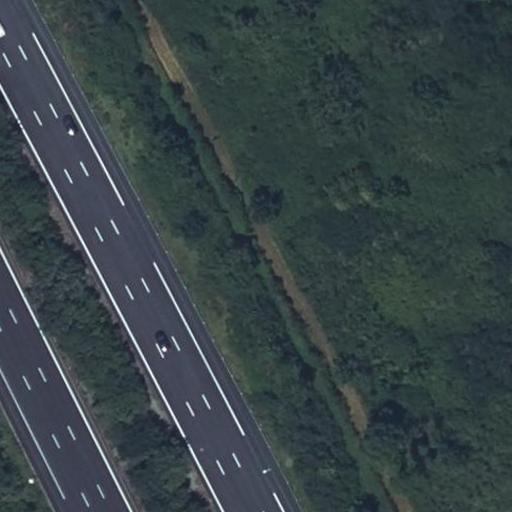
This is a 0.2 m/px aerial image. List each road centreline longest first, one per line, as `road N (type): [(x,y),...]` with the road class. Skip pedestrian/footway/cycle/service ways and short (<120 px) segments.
road 1 (motorway): [(255,511),(0,31)]
road 2 (motorway): [(0,308),(100,511)]
